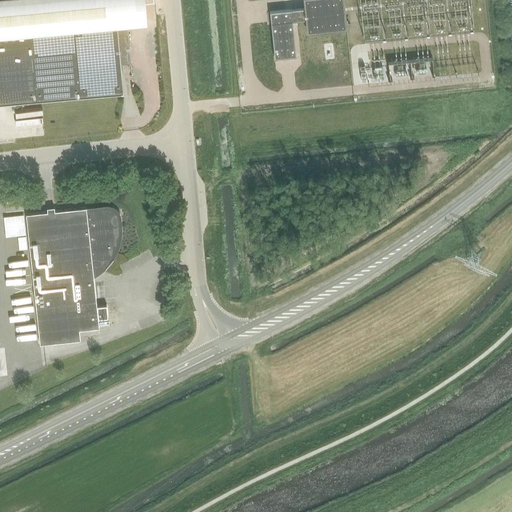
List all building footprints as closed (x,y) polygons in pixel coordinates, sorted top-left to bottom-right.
[(0,0),(0,102),(123,91),(121,63),(130,62),(127,27),(129,27),(131,26),(132,26),(133,25),(134,24),(135,23),(135,22),(135,21),(135,19),(135,18),(145,17),(145,8),(136,8),(134,0),(0,0)] [(343,25),(340,0),(306,0),(307,8),(270,12),(274,58),(296,56),(292,21),(308,19),(309,29),(343,25)] [(438,58),(396,60),(397,77),(438,76),(438,58)] [(47,212),(26,215),(37,316),(40,344),(80,340),(79,330),(99,328),(98,319),(97,306),(95,288),(93,274),(100,269),(106,263),(111,257),(115,249),(117,241),(118,233),(118,225),(117,217),(117,216),(116,214),(115,213),(113,211),(112,211),(111,210),(110,210),(109,210),(108,210),(107,210),(106,210),(87,212),(86,208),(55,211),(54,206),(47,207),(47,212)] [(106,304),(97,306),(98,319),(108,318),(106,304)]
